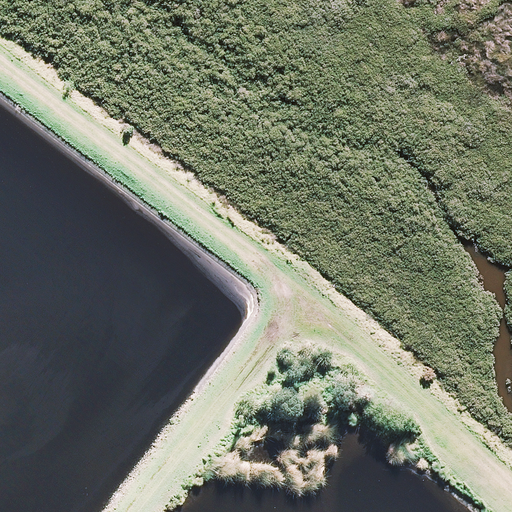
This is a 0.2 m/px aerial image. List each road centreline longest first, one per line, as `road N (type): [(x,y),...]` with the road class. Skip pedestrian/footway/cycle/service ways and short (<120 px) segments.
road 1 (track): [(0,57),(298,295),(511,485)]
road 2 (track): [(298,295),(132,511)]
